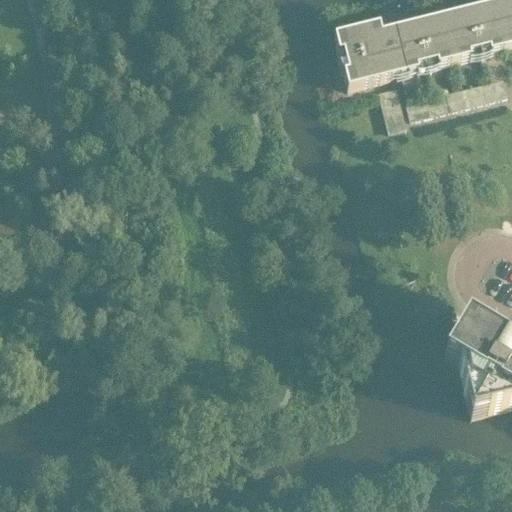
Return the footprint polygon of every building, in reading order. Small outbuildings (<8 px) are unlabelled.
[(511,6),(493,11),(505,56),(511,54),(511,6)] [(505,56),(493,11),(474,16),(473,13),(460,16),(461,19),(441,24),(453,69),(469,65),(468,60),(487,56),(488,60),(505,56)] [(453,69),(441,24),(422,29),(421,26),(408,29),(409,32),(388,37),(399,83),(417,78),(416,74),(435,69),(436,73),(453,69)] [(399,83),(388,37),(380,39),(378,31),(333,42),(337,59),(342,58),(346,77),(342,79),(346,96),(399,83)] [(406,110),(410,126),(504,103),(500,86),(406,110)] [(378,100),(387,138),(404,134),(394,96),(378,100)] [(0,252),(13,249),(4,215),(0,216),(0,252)] [(459,377),(471,426),(471,427),(471,428),(472,428),(472,427),(511,416),(511,349),(502,347),(497,347),(468,329),(445,368),(459,377)]
